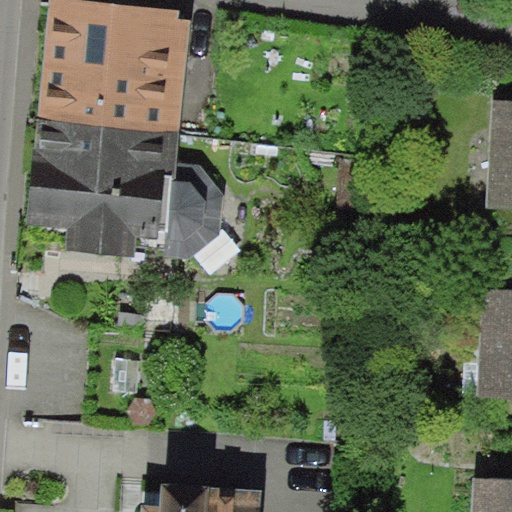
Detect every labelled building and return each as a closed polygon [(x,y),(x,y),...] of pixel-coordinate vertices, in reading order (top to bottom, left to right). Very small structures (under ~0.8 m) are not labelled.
[(56,0),(30,240),(161,260),(188,19),(64,0),(56,0)] [(511,105),(497,105),(491,206),(511,206),(511,105)] [(511,289),(487,288),(480,395),(511,397),(511,289)] [(511,511),(511,480),(477,479),(474,511),(511,511)] [(265,511),(268,486),(149,484),(147,511),(265,511)]
